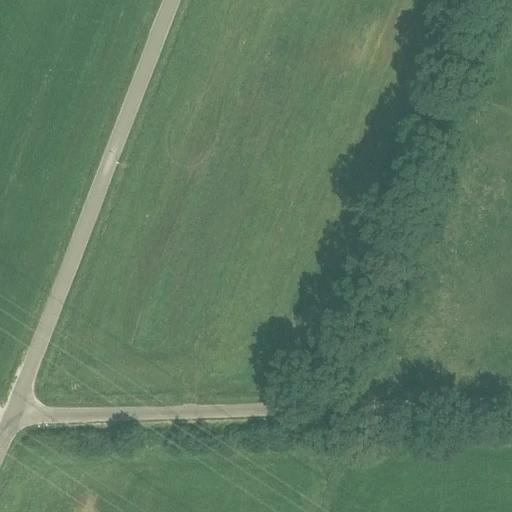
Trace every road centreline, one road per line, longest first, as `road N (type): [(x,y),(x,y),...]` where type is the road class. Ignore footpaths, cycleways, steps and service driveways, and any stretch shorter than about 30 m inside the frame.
road 1 (unclassified): [(14,416),(511,403)]
road 2 (unclassified): [(14,416),(173,0)]
